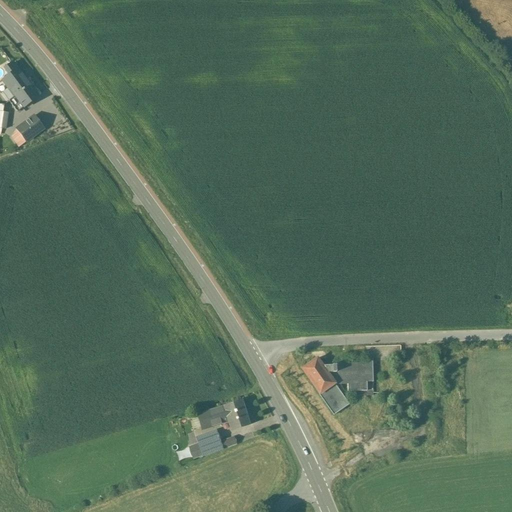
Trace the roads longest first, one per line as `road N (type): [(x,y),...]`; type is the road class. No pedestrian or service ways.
road 1 (secondary): [(0,15),(184,253),(252,360)]
road 2 (residential): [(252,360),(288,345),(511,335)]
road 3 (secondary): [(252,360),(317,485)]
